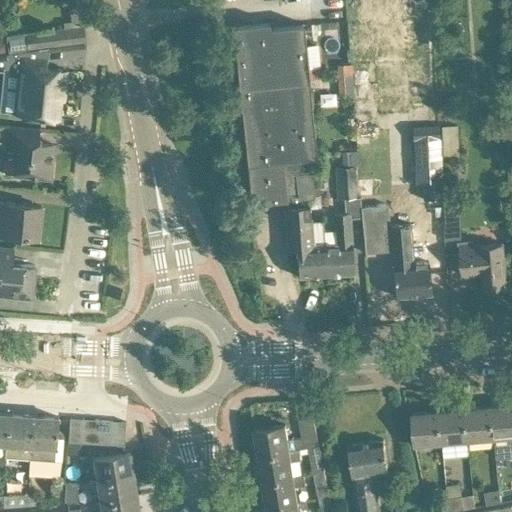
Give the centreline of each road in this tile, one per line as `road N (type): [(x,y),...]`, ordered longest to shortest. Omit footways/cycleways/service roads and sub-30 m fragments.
road 1 (residential): [(88,324),(79,246),(87,99),(114,0)]
road 2 (tertiary): [(338,361),(511,346)]
road 3 (unclassified): [(196,310),(147,148)]
road 4 (unclassified): [(147,148),(166,312)]
road 5 (unclassified): [(147,148),(116,0)]
